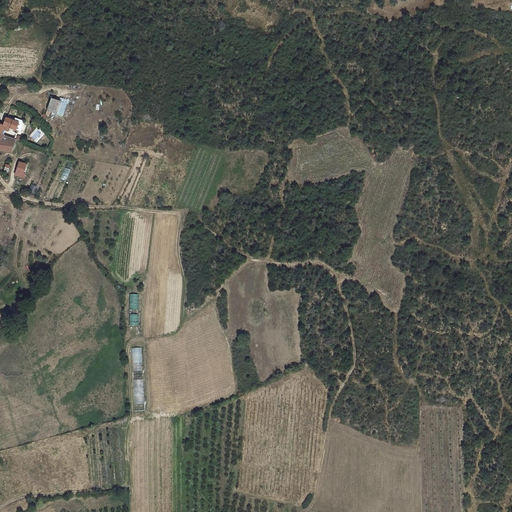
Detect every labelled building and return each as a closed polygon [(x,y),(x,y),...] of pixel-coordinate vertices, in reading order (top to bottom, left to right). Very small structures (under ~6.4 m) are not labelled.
[(52,112),(57,100),(51,98),(46,110),(52,112)] [(57,115),(62,116),(66,103),(61,102),(57,115)] [(4,124),(0,122),(0,126),(7,129),(8,126),(17,129),(19,121),(7,117),(4,124)] [(14,143),(15,138),(6,134),(4,142),(6,142),(14,143)] [(26,174),(24,173),(27,164),(19,161),(14,175),(24,178),(26,174)] [(48,194),(54,197),(59,185),(53,182),(48,194)] [(137,294),(129,294),(129,309),(137,309),(137,294)] [(138,314),(129,314),(129,325),(138,325),(138,314)] [(142,363),(142,347),(132,348),(132,363),(142,363)] [(145,411),(143,371),(133,371),(134,411),(145,411)] [(115,443),(109,443),(112,485),(118,485),(115,443)]
